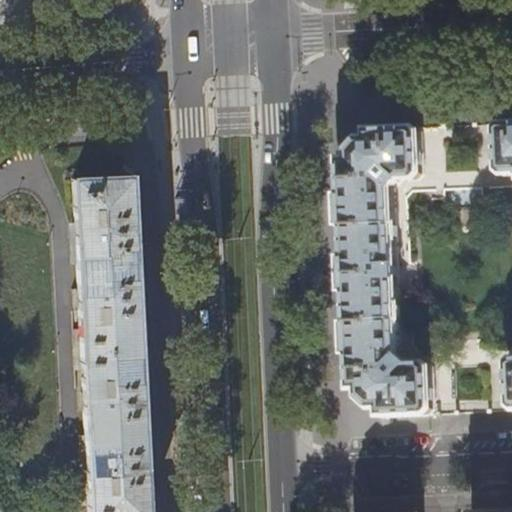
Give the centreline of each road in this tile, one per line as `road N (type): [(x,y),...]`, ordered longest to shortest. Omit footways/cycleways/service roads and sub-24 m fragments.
road 1 (primary): [(186,47),(206,232),(217,511)]
road 2 (primary): [(282,467),(272,237),(276,32)]
road 3 (residential): [(511,24),(276,32)]
road 4 (residential): [(282,467),(511,456)]
road 5 (residential): [(0,70),(149,59),(186,47)]
